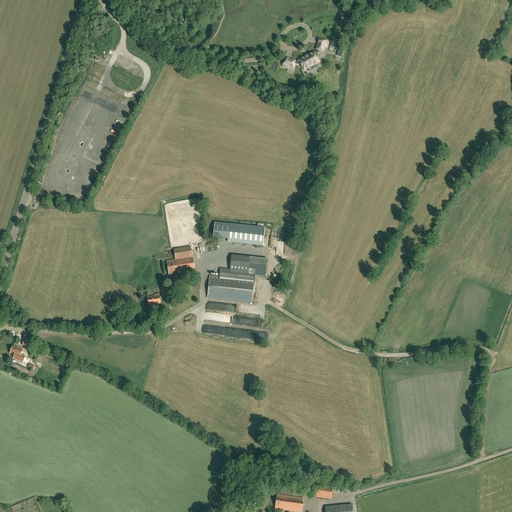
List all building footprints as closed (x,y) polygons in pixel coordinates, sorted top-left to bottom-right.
[(326,47),(327,42),(319,40),(316,50),(317,50),(316,52),(314,53),(314,52),(298,61),(299,62),(297,63),(294,62),(294,61),(284,58),(282,67),(287,68),(288,66),(293,67),(294,64),(297,64),(300,64),(303,70),(319,62),(315,55),(318,53),(319,50),(322,51),(324,46),(326,47)] [(215,223),(213,238),(228,239),(228,242),(263,245),(265,228),(215,223)] [(191,247),(175,250),(176,261),(167,262),(169,275),(179,273),(179,274),(195,272),(191,247)] [(231,262),(230,270),(230,273),(248,275),(254,275),(266,277),(267,265),(231,262)] [(230,273),(230,270),(220,269),(219,277),(210,276),(207,298),(252,303),(254,281),(254,275),(248,275),(230,273)] [(160,304),(159,295),(148,297),(149,306),(160,304)] [(22,346),(26,347),(26,349),(30,350),(31,349),(33,345),(25,341),(22,346)] [(13,359),(23,363),(25,357),(20,355),(23,350),(19,348),(19,349),(13,346),(10,353),(15,355),(13,359)] [(332,488),(316,486),(314,497),(331,499),(332,488)] [(300,511),(303,498),(277,495),(275,509),(278,510),(278,511),(279,511),(282,511),(283,510),(295,511),(300,511)]
